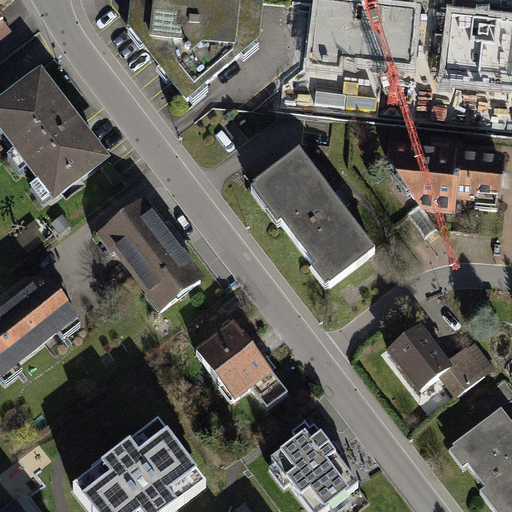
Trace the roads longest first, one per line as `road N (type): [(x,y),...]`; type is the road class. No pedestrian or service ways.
road 1 (residential): [(52,0),(171,170),(326,363)]
road 2 (residential): [(511,279),(460,274),(387,306),(326,363)]
road 3 (residential): [(326,363),(438,511)]
